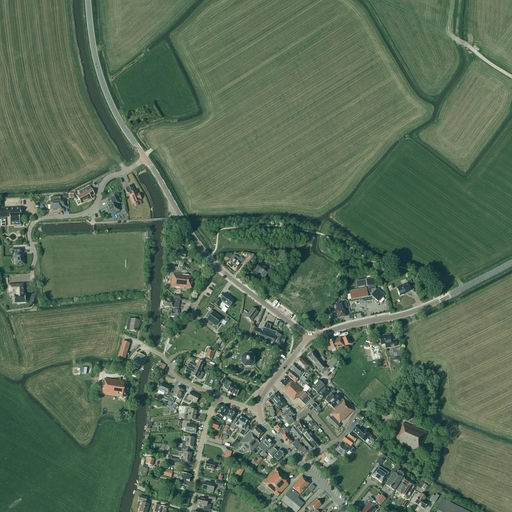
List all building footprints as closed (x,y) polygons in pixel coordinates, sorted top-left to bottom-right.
[(78,197),(81,204),(91,199),(90,197),(94,195),(91,189),(90,186),(86,188),(87,191),(78,197)] [(138,195),(136,191),(135,192),(132,186),(126,188),(133,204),(141,201),(140,200),(141,200),(139,194),(138,195)] [(116,194),(107,198),(109,203),(108,204),(112,214),(120,211),(116,203),(119,202),(119,201),(121,201),(120,197),(118,198),(116,194)] [(62,209),(62,207),(65,207),(64,200),(61,200),(61,201),(50,202),(51,210),(62,209)] [(21,208),(0,209),(0,220),(5,220),(5,217),(10,217),(10,225),(16,225),(16,226),(21,226),(21,220),(20,220),(20,217),(21,217),(21,208)] [(175,246),(173,252),(172,255),(176,256),(176,257),(185,259),(186,253),(183,252),(184,251),(181,247),(175,246)] [(25,265),(24,254),(23,254),(23,249),(12,249),(13,257),(16,257),(16,266),(25,265)] [(245,267),(252,259),(253,257),(254,255),(250,254),(250,255),(249,256),(245,261),(241,257),(239,259),(236,256),(234,256),(233,257),(232,258),(227,264),(236,272),(242,264),(245,267)] [(287,272),(290,274),(293,270),(296,272),(297,270),(295,268),(298,264),(294,262),(287,272)] [(253,272),(260,277),(261,275),(264,277),(269,271),(260,264),(255,271),(254,270),(253,272)] [(278,264),(274,269),(280,274),(284,268),(278,264)] [(314,286),(317,289),(325,278),(328,280),(332,275),(327,270),(314,286)] [(173,274),(172,288),(184,289),(184,288),(192,289),(193,277),(188,276),(183,275),(173,274)] [(375,285),(376,285),(375,278),(371,279),(371,277),(366,277),(367,280),(366,280),(367,288),(349,291),(350,295),(348,295),(348,299),(351,299),(351,300),(361,298),(361,301),(363,302),(373,301),(374,299),(378,302),(379,301),(381,303),(384,300),(382,298),(384,296),(377,289),(376,290),(375,290),(375,285)] [(407,282),(407,284),(397,288),(400,296),(405,294),(405,293),(411,291),(409,288),(413,286),(410,280),(407,282)] [(322,281),(315,291),(317,293),(325,284),(322,281)] [(284,290),(282,293),(301,305),(303,303),(304,304),(308,299),(287,284),(283,289),(284,290)] [(15,303),(26,303),(25,295),(24,295),(23,285),(9,285),(9,293),(15,292),(15,295),(14,295),(15,303)] [(328,298),(325,294),(328,291),(325,288),(314,299),(320,306),(328,298)] [(214,304),(218,307),(220,305),(224,308),(226,305),(229,307),(230,307),(234,301),(229,297),(229,296),(225,293),(219,301),(217,299),(214,304)] [(173,301),(164,300),(164,302),(163,302),(162,305),(164,306),(164,307),(179,309),(180,300),(173,300),(173,301)] [(342,304),(335,305),(336,311),(338,319),(346,317),(345,314),(345,313),(345,314),(345,313),(345,312),(344,309),(347,308),(346,303),(342,304)] [(249,314),(248,313),(245,317),(251,321),(258,312),(253,308),(249,314)] [(212,311),(206,318),(208,320),(207,321),(211,324),(218,315),(212,311)] [(218,315),(211,324),(215,327),(216,326),(218,328),(224,320),(218,315)] [(130,331),(137,332),(138,325),(139,325),(140,321),(131,320),(128,319),(126,330),(130,331)] [(269,330),(271,325),(265,323),(262,332),(259,339),(273,344),(277,333),(269,330)] [(248,336),(250,333),(253,334),(256,327),(252,326),(250,332),(246,331),(245,335),(248,336)] [(277,333),(273,344),(282,347),(286,336),(277,333)] [(386,336),(386,335),(383,336),(380,337),(381,345),(385,344),(385,349),(397,347),(396,340),(390,341),(389,335),(386,336)] [(334,340),(327,343),(331,350),(336,348),(337,350),(344,347),(351,344),(348,337),(342,339),(343,342),(342,342),(341,338),(334,340)] [(130,344),(123,342),(118,357),(125,359),(130,344)] [(205,353),(207,354),(204,361),(210,363),(215,351),(209,348),(208,350),(207,349),(205,353)] [(389,350),(391,358),(403,356),(402,348),(389,350)] [(308,356),(319,369),(317,370),(320,374),(327,368),(323,363),(326,361),(322,357),(320,359),(313,351),(308,356)] [(132,367),(138,370),(145,357),(139,354),(132,367)] [(244,367),(251,367),(254,364),(254,357),(251,354),(244,354),(241,358),(241,362),(238,362),(238,366),(239,367),(242,370),(244,367)] [(326,364),(331,369),(338,362),(334,357),(326,364)] [(309,367),(299,358),(295,363),(305,372),(309,367)] [(197,365),(196,367),(192,375),(192,376),(201,380),(204,373),(200,372),(204,363),(199,361),(196,360),(194,364),(197,365)] [(166,366),(159,363),(156,370),(162,373),(166,366)] [(305,372),(295,363),(289,369),(300,378),(302,376),(305,372)] [(192,375),(196,367),(189,364),(185,372),(192,375)] [(285,374),(293,381),(294,380),(296,382),(300,379),(289,369),(285,374)] [(291,382),(286,376),(280,382),(285,387),(291,382)] [(103,383),(101,394),(127,398),(129,383),(123,382),(104,379),(104,383),(103,383)] [(222,379),(220,383),(224,385),(223,386),(223,387),(224,388),(225,389),(225,390),(227,390),(228,391),(227,392),(237,396),(237,395),(238,395),(239,393),(238,393),(240,389),(234,387),(235,385),(231,383),(222,379)] [(283,390),(294,401),(297,397),(304,404),(309,400),(306,397),(308,396),(294,381),(293,383),(291,382),(285,387),(283,390)] [(319,381),(312,388),(318,394),(325,387),(319,381)] [(171,387),(162,383),(159,390),(165,393),(162,399),(167,401),(171,393),(168,392),(171,387)] [(331,392),(325,387),(318,394),(324,400),(328,396),(331,392)] [(173,404),(176,398),(180,400),(184,391),(177,388),(174,394),(171,393),(167,401),(173,404)] [(331,393),(331,392),(328,396),(329,397),(325,401),(328,404),(334,397),(332,395),(333,394),(333,395),(335,392),(333,390),(331,393)] [(186,395),(183,401),(189,403),(190,400),(196,403),(199,396),(191,392),(189,397),(186,395)] [(273,405),(273,404),(275,403),(279,408),(285,403),(276,393),(268,399),(269,401),(267,404),(270,407),(271,407),(273,405)] [(331,414),(339,423),(342,420),(343,421),(354,411),(337,394),(329,404),(335,410),(331,414)] [(220,411),(219,412),(218,414),(221,416),(219,418),(216,416),(215,419),(220,422),(222,419),(228,409),(223,406),(220,411)] [(275,417),(277,417),(276,414),(279,411),(276,408),(273,408),(273,407),(266,408),(267,413),(268,412),(270,418),(275,417)] [(281,416),(286,422),(285,423),(288,427),(294,422),(291,418),(295,415),(290,409),(281,416)] [(195,420),(197,411),(190,410),(189,416),(185,415),(184,421),(190,422),(191,420),(195,420)] [(236,414),(228,410),(224,417),(232,421),(236,414)] [(230,428),(233,430),(236,426),(239,428),(244,419),(239,416),(237,420),(235,419),(230,428)] [(331,417),(328,421),(337,429),(340,426),(331,417)] [(241,429),(240,430),(241,431),(239,434),(244,436),(249,430),(248,429),(249,427),(247,426),(250,422),(244,419),(239,428),(241,429)] [(186,432),(195,434),(197,427),(189,425),(190,422),(184,421),(179,420),(178,426),(187,428),(186,432)] [(293,426),(295,427),(301,435),(307,430),(299,421),(293,426)] [(212,428),(219,431),(222,426),(224,427),(225,424),(220,422),(219,425),(215,422),(212,428)] [(274,427),(278,432),(283,429),(283,430),(285,428),(281,422),(274,427)] [(416,450),(428,455),(431,449),(421,445),(427,433),(403,423),(401,428),(400,427),(394,441),(416,451),(416,450)] [(358,436),(359,436),(363,431),(357,425),(352,431),(358,436)] [(301,435),(295,427),(291,430),(298,439),(297,440),(297,439),(294,442),(295,442),(292,444),(297,451),(303,447),(301,445),(303,443),(300,440),(303,438),(301,435)] [(256,428),(251,432),(250,431),(240,443),(236,447),(238,448),(241,444),(250,453),(259,443),(256,440),(263,434),(256,428)] [(287,435),(288,434),(287,433),(288,432),(285,429),(280,433),(282,435),(281,436),(283,438),(289,445),(293,442),(287,435)] [(305,436),(314,447),(316,449),(320,445),(307,430),(303,434),(305,436)] [(370,439),(373,442),(375,439),(364,430),(363,431),(359,436),(358,436),(364,442),(369,437),(370,438),(370,439)] [(351,433),(347,437),(354,442),(357,438),(351,433)] [(303,438),(300,440),(303,443),(310,451),(314,447),(305,436),(303,438)] [(346,443),(353,449),(354,447),(352,445),(354,442),(347,437),(346,436),(343,440),(346,443)] [(183,444),(177,443),(177,447),(182,449),(188,450),(188,447),(193,448),(195,438),(188,437),(187,443),(183,443),(183,444)] [(269,449),(274,445),(266,437),(262,442),(258,447),(265,453),(269,449)] [(229,447),(234,449),(236,447),(240,443),(236,440),(229,447)] [(353,449),(346,443),(344,446),(340,444),(335,450),(344,457),(349,450),(351,452),(353,453),(355,450),(353,449)] [(297,452),(301,457),(308,451),(304,446),(297,452)] [(181,454),(184,455),(183,462),(190,463),(192,454),(187,453),(188,450),(182,449),(181,454)] [(277,452),(274,449),(268,454),(273,458),(275,455),(277,457),(276,459),(279,462),(281,460),(285,455),(279,450),(277,452)] [(147,465),(152,466),(154,460),(147,458),(146,460),(145,460),(143,466),(146,467),(147,465)] [(254,459),(251,463),(255,467),(259,463),(254,459)] [(205,469),(214,471),(215,465),(219,466),(220,462),(214,460),(213,463),(206,462),(205,469)] [(378,466),(371,476),(382,483),(389,473),(378,466)] [(161,469),(159,475),(171,477),(172,471),(161,469)] [(260,482),(263,485),(264,484),(268,487),(267,488),(277,497),(289,485),(286,482),(288,479),(282,474),(282,475),(280,473),(281,472),(277,469),(266,481),(264,479),(260,482)] [(188,487),(191,475),(184,474),(184,472),(178,471),(177,474),(177,476),(181,477),(180,481),(179,485),(188,487)] [(396,474),(394,473),(385,486),(394,491),(405,475),(398,471),(396,474)] [(310,484),(302,477),(297,482),(292,488),(289,491),(285,496),(281,501),(288,507),(294,511),(297,511),(304,504),(298,498),(300,495),(305,489),(310,484)] [(404,498),(407,500),(412,492),(411,492),(415,485),(404,478),(401,482),(402,482),(396,491),(404,496),(404,498)] [(427,479),(420,478),(418,482),(416,486),(418,487),(420,489),(423,485),(427,479)] [(202,489),(209,490),(209,492),(213,492),(215,485),(204,483),(202,489)] [(426,497),(421,494),(415,503),(424,509),(428,504),(424,501),(426,497)] [(435,496),(433,495),(432,495),(429,500),(434,503),(435,503),(439,496),(436,495),(435,496)] [(146,511),(149,505),(145,504),(146,502),(147,498),(140,496),(139,500),(143,502),(142,503),(141,507),(141,506),(139,511),(146,511)] [(376,502),(379,505),(385,499),(382,496),(376,502)] [(364,504),(366,506),(361,511),(372,511),(375,510),(370,505),(374,501),(370,497),(364,504)] [(207,504),(208,500),(198,498),(197,504),(204,506),(203,509),(210,510),(211,505),(207,504)] [(437,511),(468,511),(443,499),(437,511)] [(309,507),(310,510),(313,507),(315,510),(321,505),(317,500),(309,507)]
